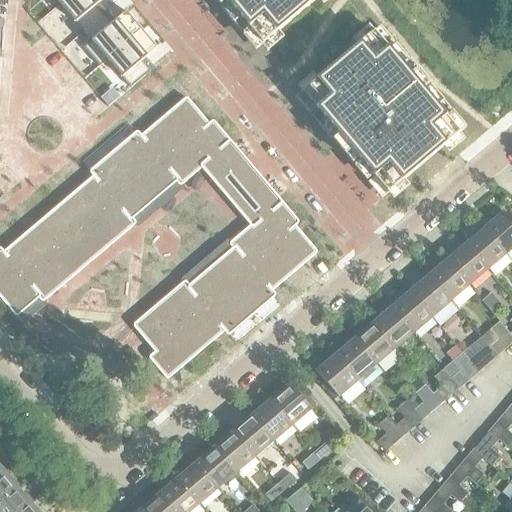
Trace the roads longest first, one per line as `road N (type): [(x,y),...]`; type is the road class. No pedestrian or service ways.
road 1 (residential): [(388,246),(115,469),(71,463),(0,377)]
road 2 (residential): [(388,246),(178,0)]
road 3 (residential): [(485,163),(388,246)]
